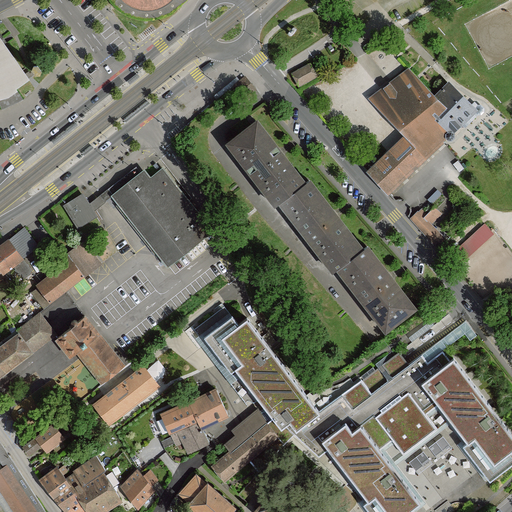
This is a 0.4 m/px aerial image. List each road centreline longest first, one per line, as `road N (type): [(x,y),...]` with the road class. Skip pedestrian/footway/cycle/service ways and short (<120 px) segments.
road 1 (tertiary): [(245,44),(511,355)]
road 2 (secondary): [(0,221),(226,52)]
road 3 (secondary): [(122,77),(0,179)]
